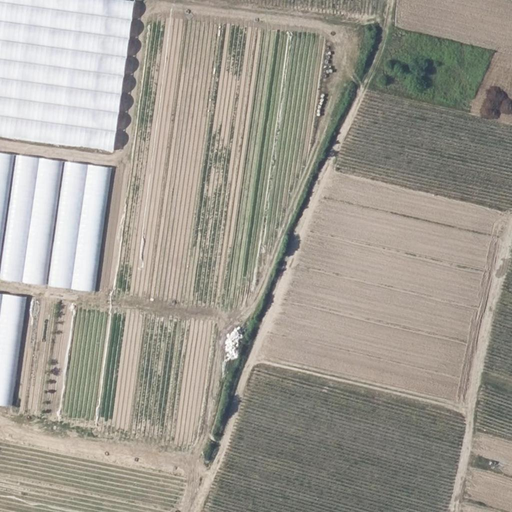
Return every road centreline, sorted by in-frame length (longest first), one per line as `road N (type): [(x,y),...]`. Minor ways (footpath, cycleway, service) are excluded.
road 1 (track): [(388,0),(370,71),(198,511)]
road 2 (track): [(455,511),(488,323),(511,237)]
